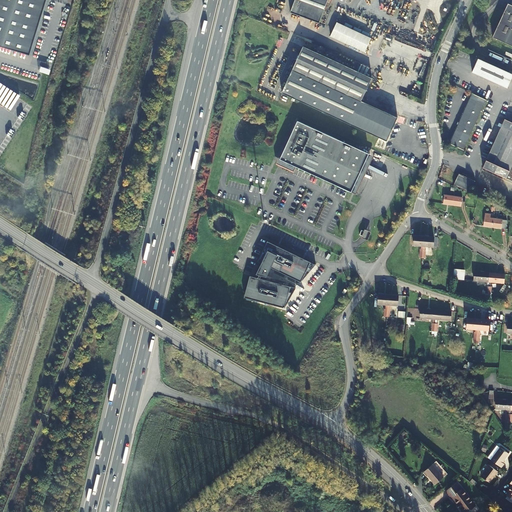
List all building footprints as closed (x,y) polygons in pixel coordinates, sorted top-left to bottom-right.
[(0,0),(0,46),(27,54),(43,0),(0,0)] [(318,20),(325,0),(293,0),(290,9),(318,20)] [(511,45),(511,5),(505,3),(489,36),(511,45)] [(337,20),(331,34),(365,49),(371,34),(337,20)] [(359,100),(370,77),(364,74),(356,70),(301,45),(280,92),(384,140),(395,117),(359,100)] [(504,87),(510,74),(475,58),(469,71),(504,87)] [(359,63),(356,70),(364,74),(367,66),(359,63)] [(448,143),(461,149),(484,99),(470,93),(448,143)] [(511,122),(503,118),(481,167),(511,180),(511,122)] [(287,141),(278,159),(351,192),(369,154),(297,121),(288,142),(287,141)] [(369,154),(351,192),(356,195),(373,156),(369,154)] [(458,174),(454,185),(470,192),(475,181),(458,174)] [(443,204),(451,205),(452,196),(444,195),(443,204)] [(452,196),(451,205),(461,206),(462,198),(452,196)] [(493,227),(494,219),(484,217),(483,226),(493,227)] [(494,219),(493,227),(501,229),(502,220),(494,219)] [(363,236),(362,238),(368,240),(371,232),(366,230),(365,232),(363,236)] [(423,258),(424,236),(414,235),(413,245),(421,246),(421,251),(420,251),(419,258),(423,258)] [(424,236),(423,258),(425,258),(426,251),(425,251),(425,246),(433,247),(434,237),(424,236)] [(261,263),(256,274),(259,275),(261,276),(266,277),(269,271),(265,268),(266,266),(301,282),(306,271),(309,273),(316,265),(269,242),(259,262),(261,263)] [(464,270),(454,269),(453,279),(463,280),(464,270)] [(488,294),(489,273),(474,272),(474,281),(487,282),(486,286),(485,286),(485,294),(488,294)] [(488,294),(490,294),(491,287),(490,287),(490,282),(503,283),(504,274),(489,273),(488,294)] [(252,276),(246,298),(285,308),(287,301),(289,301),(296,288),(260,279),(258,278),(252,276)] [(387,317),(389,295),(379,294),(378,304),(386,305),(385,309),(384,309),(383,316),(382,316),(381,324),(386,324),(387,317)] [(389,295),(387,317),(390,317),(391,310),(389,310),(390,305),(398,306),(398,296),(389,295)] [(435,331),(436,310),(421,309),(421,318),(434,319),(433,324),(432,324),(432,331),(435,331)] [(436,310),(435,331),(437,332),(438,324),(437,324),(437,319),(450,321),(451,312),(436,310)] [(477,340),(479,319),(468,318),(467,327),(476,328),(476,333),(474,333),(474,340),(477,340)] [(479,319),(477,340),(480,341),(481,333),(479,333),(480,329),(489,329),(490,320),(479,319)] [(509,422),(511,401),(496,400),(495,409),(508,410),(508,414),(506,414),(506,421),(509,422)] [(500,448),(490,461),(500,468),(503,464),(502,463),(508,454),(500,448)] [(442,477),(431,464),(423,471),(434,484),(442,477)] [(497,473),(489,466),(480,477),(489,484),(497,473)] [(476,506),(457,481),(445,491),(450,497),(451,496),(457,504),(457,505),(459,508),(460,507),(463,511),(467,511),(469,511),(470,511),(472,510),(471,509),(476,506)]
